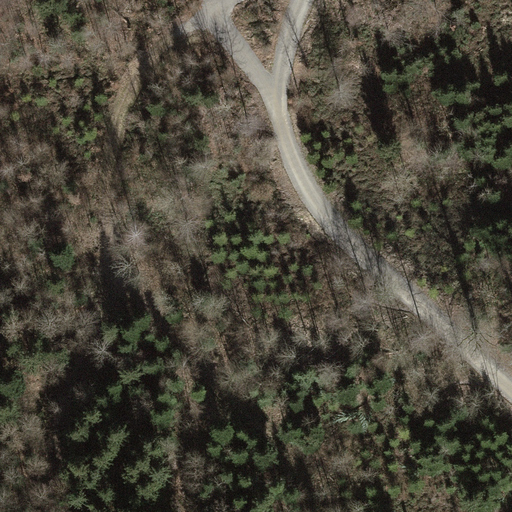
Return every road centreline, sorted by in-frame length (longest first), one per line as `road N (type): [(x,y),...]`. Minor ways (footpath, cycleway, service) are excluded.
road 1 (track): [(211,6),(127,88),(109,140),(103,221),(117,277),(326,511)]
road 2 (track): [(211,6),(278,105),(314,198),(511,387)]
